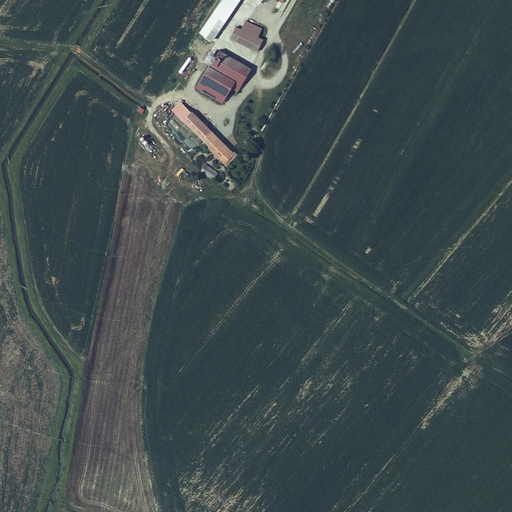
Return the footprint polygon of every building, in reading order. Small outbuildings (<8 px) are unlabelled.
[(222,0),(200,33),(212,41),(240,0),(222,0)] [(268,31),(245,20),(241,29),(236,42),(258,52),(268,31)] [(241,29),(236,26),(230,39),(236,42),(241,29)] [(218,49),(208,65),(242,84),(245,79),(251,68),(218,49)] [(242,84),(208,65),(204,72),(231,87),(237,91),(242,84)] [(231,87),(204,72),(195,88),(222,103),(231,87)] [(177,104),(171,110),(227,165),(230,162),(232,165),(235,162),(233,159),(238,154),(235,151),(233,153),(206,126),(201,122),(184,105),(180,101),(177,104)] [(205,164),(200,170),(213,180),(218,174),(205,164)]
